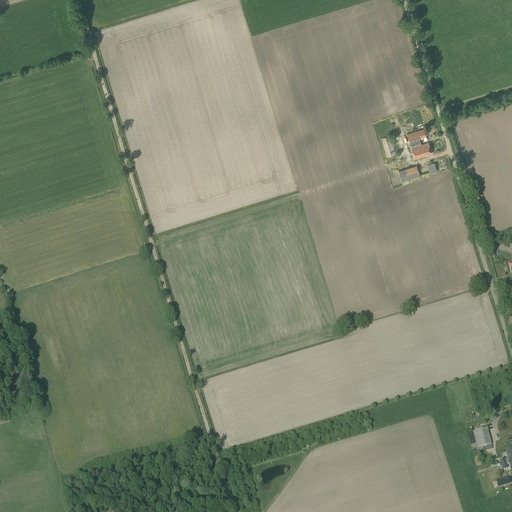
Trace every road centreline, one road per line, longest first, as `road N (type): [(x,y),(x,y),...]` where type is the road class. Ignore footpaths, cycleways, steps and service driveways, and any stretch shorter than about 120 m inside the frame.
road 1 (track): [(234,511),(78,0)]
road 2 (unclassified): [(511,352),(403,0)]
